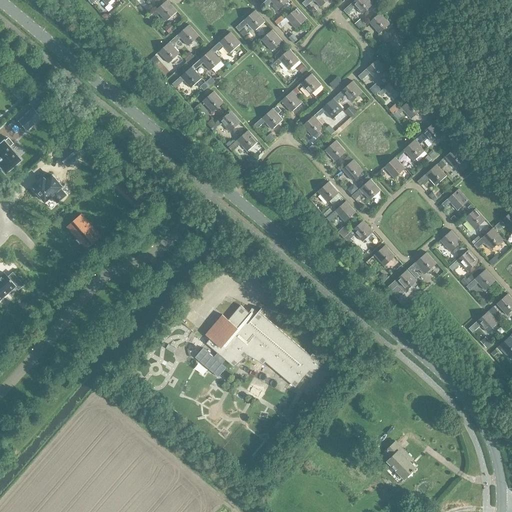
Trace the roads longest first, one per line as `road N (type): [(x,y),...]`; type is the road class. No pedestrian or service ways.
road 1 (tertiary): [(501,508),(496,459),(475,411),(440,371),(226,189)]
road 2 (residential): [(0,390),(100,279),(158,249),(226,189)]
road 3 (tertiary): [(226,189),(0,0)]
road 4 (track): [(246,511),(97,387)]
